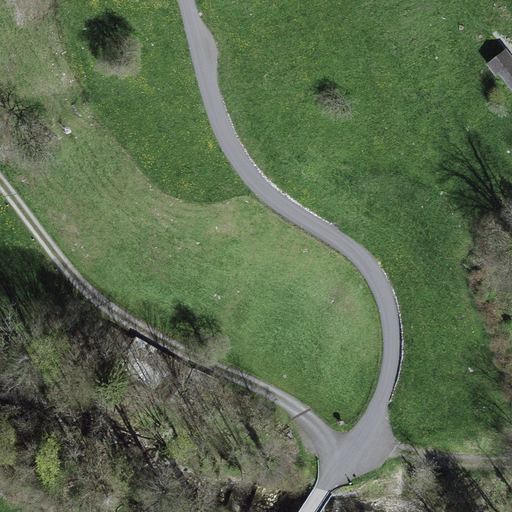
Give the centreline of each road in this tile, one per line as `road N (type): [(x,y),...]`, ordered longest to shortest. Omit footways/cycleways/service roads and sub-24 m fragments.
road 1 (unclassified): [(185,0),(237,159),(271,196),(354,251),(384,299),(392,346),(383,394),(309,511)]
road 2 (track): [(358,439),(449,466),(511,461)]
